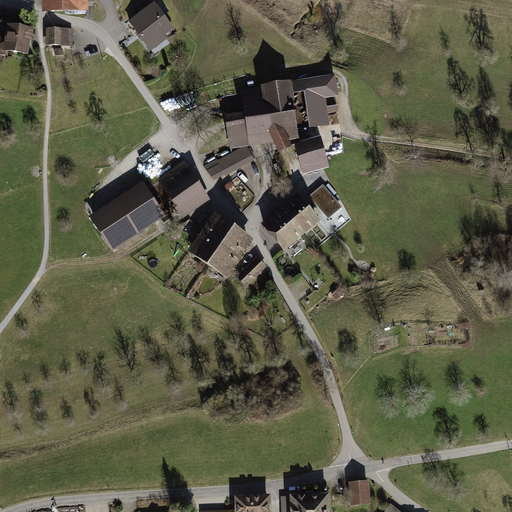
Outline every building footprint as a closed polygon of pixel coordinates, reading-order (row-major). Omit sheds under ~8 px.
[(85,0),(47,0),(47,9),(86,8),(85,0)] [(153,2),(128,20),(148,47),(173,29),(153,2)] [(31,29),(9,25),(7,40),(0,38),(0,52),(7,53),(7,49),(26,53),(31,29)] [(71,30),(47,29),(46,44),(71,44),(71,30)] [(305,91),(311,128),(328,125),(323,97),(336,95),(333,77),(290,84),(291,94),(305,91)] [(246,114),(250,145),(276,141),(280,151),(290,146),(287,139),(298,138),(291,94),(290,84),(242,92),(246,114)] [(246,114),(227,117),(231,148),(250,145),(246,114)] [(328,167),(320,139),(297,146),(305,173),(328,167)] [(176,148),(148,167),(155,177),(183,159),(176,148)] [(236,152),(207,167),(215,179),(252,159),(247,150),(236,152)] [(183,164),(157,182),(180,216),(207,198),(183,164)] [(163,215),(142,184),(91,218),(112,249),(163,215)] [(323,186),(310,197),(328,219),(341,208),(323,186)] [(318,220),(297,196),(286,206),(274,216),(263,226),(283,250),(318,220)] [(227,223),(215,215),(190,252),(227,277),(252,241),(240,232),(227,223)] [(265,267),(257,259),(238,278),(246,286),(265,267)] [(368,483),(349,485),(351,510),(370,508),(368,483)] [(330,511),(330,493),(311,494),(311,511),(330,511)] [(311,511),(311,494),(289,494),(289,511),(311,511)] [(271,511),(271,496),(234,495),(234,511),(271,511)]
